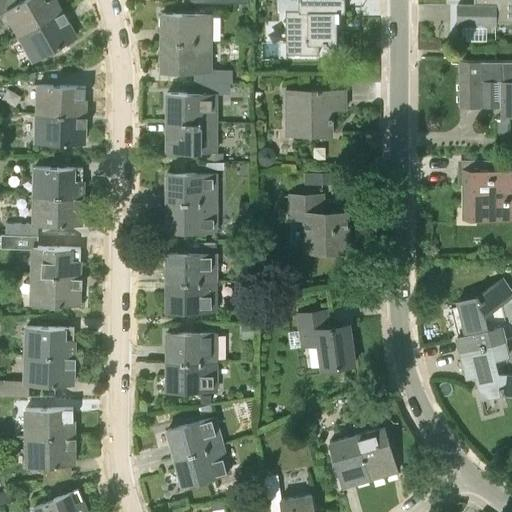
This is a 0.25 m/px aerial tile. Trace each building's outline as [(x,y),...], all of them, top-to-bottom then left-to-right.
[(20,36),(62,13),(54,0),(24,0),(6,11),(20,36)] [(286,10),(286,53),(318,53),(318,43),(337,42),(337,10),(345,10),(344,0),(296,0),(297,10),(286,10)] [(511,0),(475,0),(475,5),(457,5),(457,23),(496,24),(496,22),(511,22),(511,0)] [(60,45),(75,36),(62,13),(20,36),(34,60),(61,46),(60,45)] [(161,13),(161,42),(210,42),(211,13),(161,13)] [(210,71),(210,42),(161,42),(161,70),(210,71)] [(459,107),(500,107),(500,119),(494,119),(494,120),(510,120),(511,116),(511,61),(460,61),(459,107)] [(210,71),(210,83),(226,83),(230,83),(232,83),(232,71),(210,71)] [(210,83),(204,83),(204,93),(217,93),(217,94),(226,94),(226,83),(210,83)] [(38,85),(37,113),(85,115),(86,86),(38,85)] [(345,109),(345,89),(286,89),(286,136),(332,135),(332,109),(345,109)] [(204,93),(167,93),(167,121),(217,122),(217,94),(217,93),(204,93)] [(84,143),(85,115),(37,113),(36,142),(66,143),(66,142),(84,143)] [(167,121),(166,150),(217,150),(217,122),(167,121)] [(506,122),(496,122),(496,133),(506,133),(506,122)] [(257,158),(260,164),(267,165),(273,162),(275,155),(271,149),(266,147),(259,151),(257,158)] [(324,159),(324,147),(313,147),(313,160),(324,159)] [(82,196),(83,167),(35,167),(34,194),(82,196)] [(511,168),(457,168),(457,184),(462,184),(461,209),(476,209),(475,219),(511,219),(511,168)] [(217,230),(217,202),(217,173),(167,173),(167,230),(217,230)] [(329,173),(296,174),(296,186),(329,186),(329,173)] [(64,224),(81,225),(82,196),(34,194),(34,224),(64,225),(64,224)] [(306,250),(347,249),(346,212),(323,212),(323,195),(291,195),(291,216),(305,216),(306,250)] [(250,215),(250,202),(239,202),(239,215),(250,215)] [(27,234),(28,223),(5,222),(5,234),(27,234)] [(33,246),(37,246),(38,235),(1,234),(1,247),(33,248),(33,246)] [(33,248),(33,275),(79,276),(80,247),(33,246),(33,248)] [(216,252),(167,253),(167,282),(216,282),(216,252)] [(79,276),(33,275),(32,304),(62,305),(62,304),(79,305),(79,276)] [(503,339),(500,327),(503,325),(504,323),(505,322),(505,320),(505,319),(500,302),(511,294),(501,278),(477,296),(458,300),(459,306),(450,308),(457,336),(460,350),(503,339)] [(216,282),(167,282),(167,310),(217,310),(216,282)] [(353,363),(348,324),(328,327),(325,311),(297,314),(301,338),(318,335),(323,368),(353,363)] [(253,340),(253,324),(242,324),(242,340),(253,340)] [(73,356),(74,327),(27,325),(26,354),(73,356)] [(167,333),(167,361),(216,361),(216,332),(167,333)] [(476,371),(477,377),(482,397),(500,392),(500,393),(502,393),(502,392),(511,393),(511,373),(506,372),(506,364),(507,354),(503,339),(460,350),(466,373),(476,371)] [(0,395),(28,396),(28,385),(55,386),(56,384),(72,384),(73,356),(26,354),(25,380),(0,379),(0,395)] [(167,361),(167,390),(216,389),(216,361),(167,361)] [(211,395),(200,395),(200,404),(211,404),(211,395)] [(26,437),(73,436),(73,407),(25,408),(26,437)] [(213,416),(167,429),(175,457),(221,444),(213,416)] [(398,471),(384,425),(356,434),(370,479),(398,471)] [(370,479),(356,434),(329,442),(343,488),(370,479)] [(65,465),(74,464),(73,436),(26,437),(26,466),(43,466),(43,480),(57,480),(57,475),(65,475),(65,465)] [(221,444),(175,457),(182,485),(229,471),(221,444)] [(314,511),(311,495),(281,499),(277,473),(262,475),(266,505),(280,502),(281,511),(314,511)] [(35,511),(87,511),(78,488),(33,505),(35,511)] [(0,505),(12,502),(9,491),(0,493),(0,505)]
